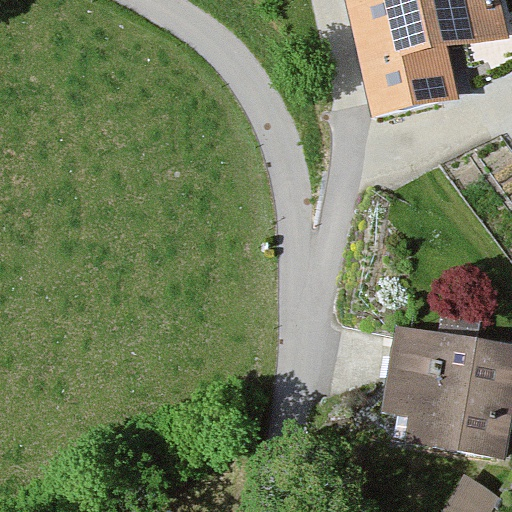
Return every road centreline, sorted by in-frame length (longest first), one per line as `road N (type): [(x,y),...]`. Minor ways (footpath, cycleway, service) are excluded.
road 1 (residential): [(300,317),(293,176),(258,92),(180,12),(154,0)]
road 2 (residential): [(511,98),(350,178),(332,270),(300,317)]
road 3 (residential): [(300,317),(285,511)]
